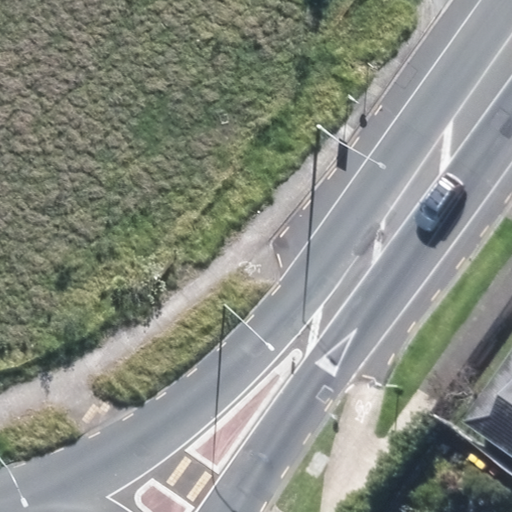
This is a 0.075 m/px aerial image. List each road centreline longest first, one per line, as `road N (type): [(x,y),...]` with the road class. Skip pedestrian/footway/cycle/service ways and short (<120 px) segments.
road 1 (secondary): [(51,499),(189,409),(444,152)]
road 2 (secondary): [(444,152),(241,511)]
road 3 (secondary): [(511,53),(444,152)]
